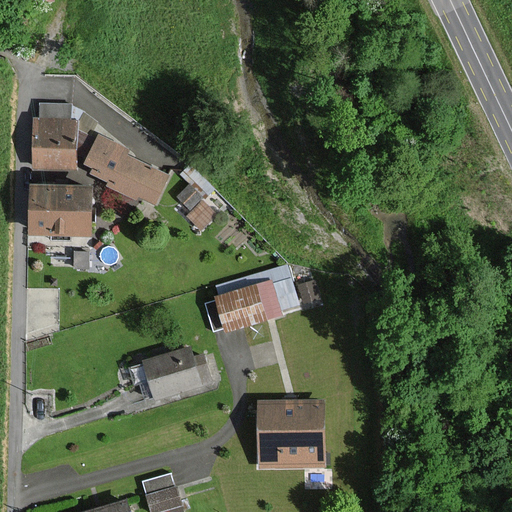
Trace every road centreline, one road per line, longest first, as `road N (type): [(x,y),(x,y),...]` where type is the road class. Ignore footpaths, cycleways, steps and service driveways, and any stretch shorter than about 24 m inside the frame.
road 1 (unclassified): [(13,511),(24,77),(15,56),(0,48)]
road 2 (primary): [(450,0),(511,131)]
